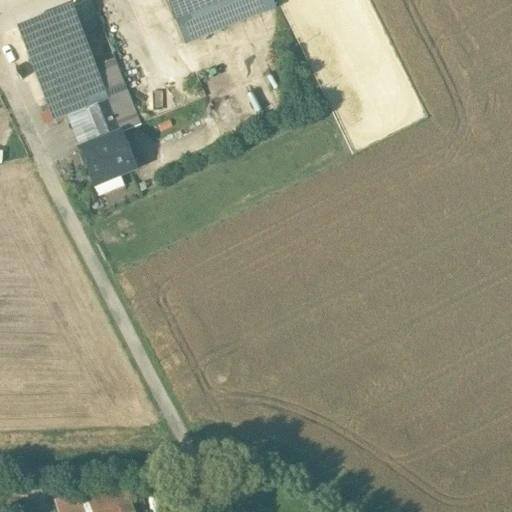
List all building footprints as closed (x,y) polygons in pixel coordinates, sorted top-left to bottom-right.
[(165,0),(174,21),(226,0),(165,0)] [(272,0),(226,0),(174,21),(183,45),(276,7),(272,0)] [(18,29),(55,122),(69,117),(105,102),(92,69),(68,9),(18,29)] [(114,60),(92,69),(105,102),(69,117),(82,150),(119,136),(113,122),(136,113),(114,60)] [(82,150),(79,152),(93,187),(134,170),(120,135),(119,136),(82,150)] [(132,511),(128,496),(76,511),(132,511)]
